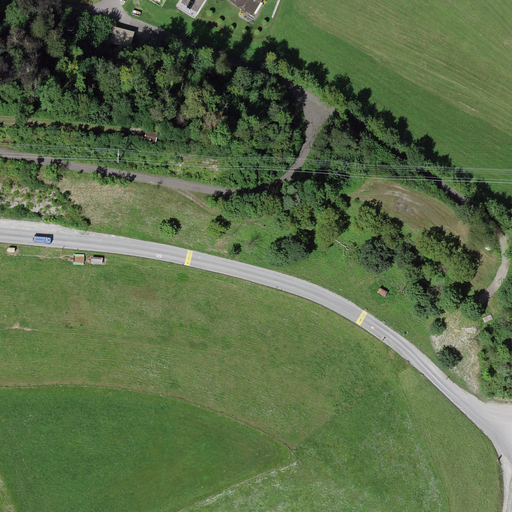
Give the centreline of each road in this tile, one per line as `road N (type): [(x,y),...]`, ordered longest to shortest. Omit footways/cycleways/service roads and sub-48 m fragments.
road 1 (track): [(495,285),(455,220),(407,190),(379,186),(252,218),(216,212),(178,184)]
road 2 (track): [(143,130),(0,119)]
